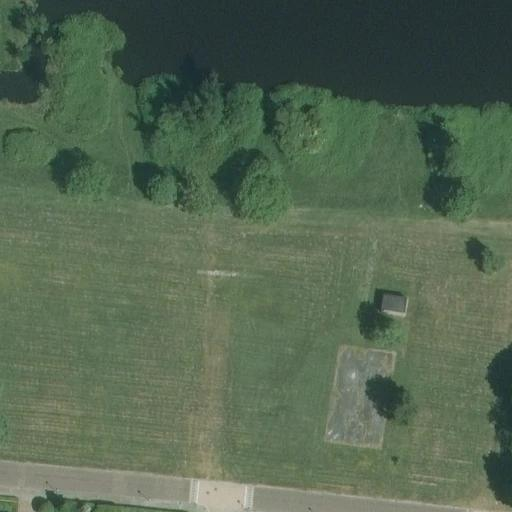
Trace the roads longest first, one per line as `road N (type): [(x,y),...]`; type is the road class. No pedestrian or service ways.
road 1 (residential): [(221,496),(0,477)]
road 2 (residential): [(363,511),(221,496)]
